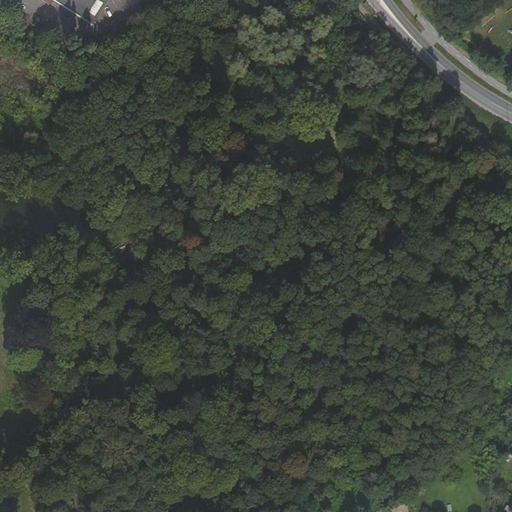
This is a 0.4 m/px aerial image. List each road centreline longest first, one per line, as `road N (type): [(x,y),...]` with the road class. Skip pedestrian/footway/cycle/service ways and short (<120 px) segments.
road 1 (track): [(118,429),(502,173)]
road 2 (track): [(494,179),(415,388),(400,451),(335,423),(260,425)]
road 3 (track): [(152,241),(156,262),(111,459),(107,511)]
road 4 (track): [(217,0),(54,101)]
road 5 (track): [(54,101),(56,138),(138,210),(152,241)]
